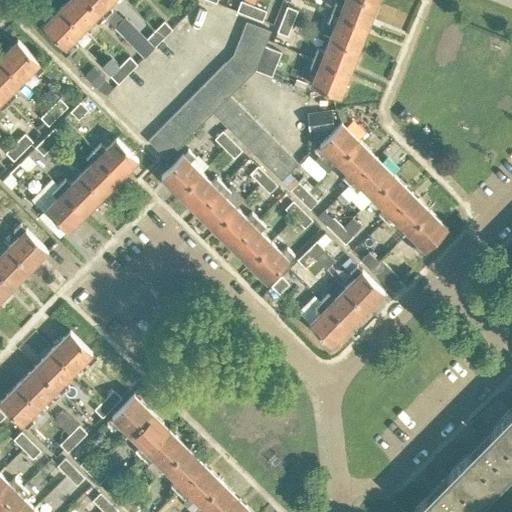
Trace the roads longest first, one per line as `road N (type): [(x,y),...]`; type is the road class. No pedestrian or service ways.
road 1 (residential): [(112,300),(176,236),(328,385)]
road 2 (residential): [(511,354),(390,484),(339,495)]
road 3 (residential): [(435,278),(328,385)]
